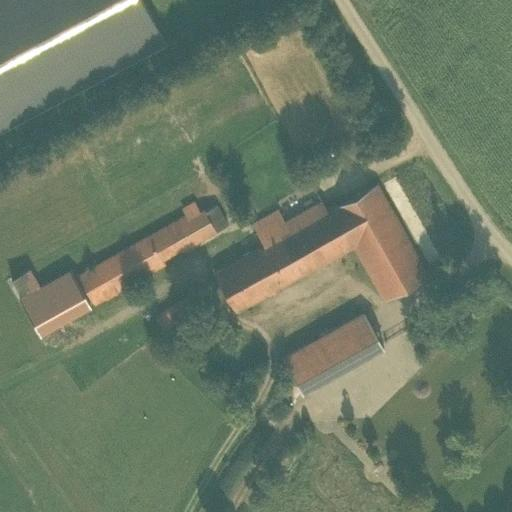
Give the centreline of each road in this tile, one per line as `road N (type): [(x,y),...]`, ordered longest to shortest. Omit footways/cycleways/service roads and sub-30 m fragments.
road 1 (track): [(187,511),(258,401),(272,368),(273,323),(370,295),(381,309),(500,243)]
road 2 (unclassified): [(511,254),(341,0)]
